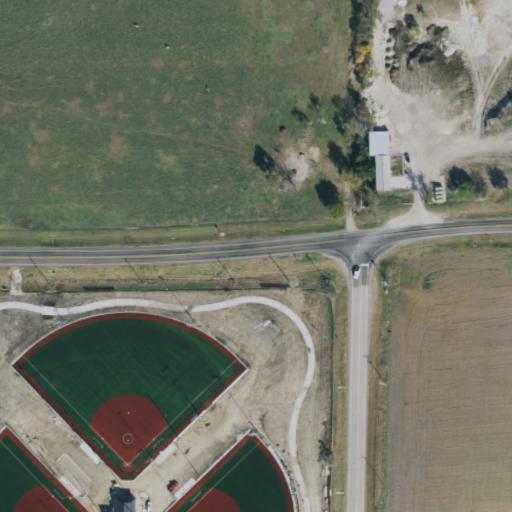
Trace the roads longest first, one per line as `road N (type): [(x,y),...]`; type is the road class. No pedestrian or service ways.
road 1 (secondary): [(0,259),(207,256),(511,225)]
road 2 (secondary): [(354,511),(359,241)]
